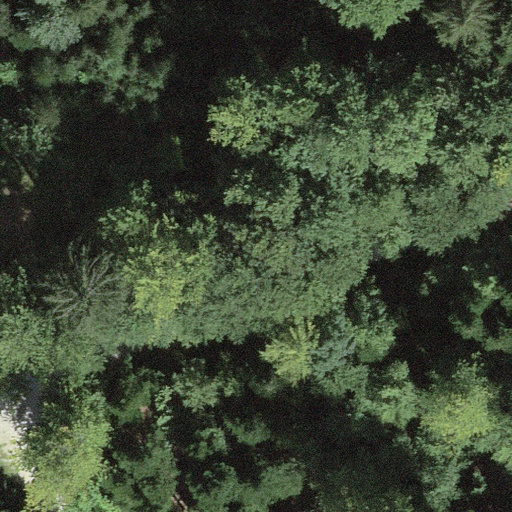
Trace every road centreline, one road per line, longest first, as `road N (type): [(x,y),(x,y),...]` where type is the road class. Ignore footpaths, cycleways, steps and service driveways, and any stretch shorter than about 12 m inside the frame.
road 1 (track): [(0,377),(511,192)]
road 2 (track): [(69,511),(0,405)]
